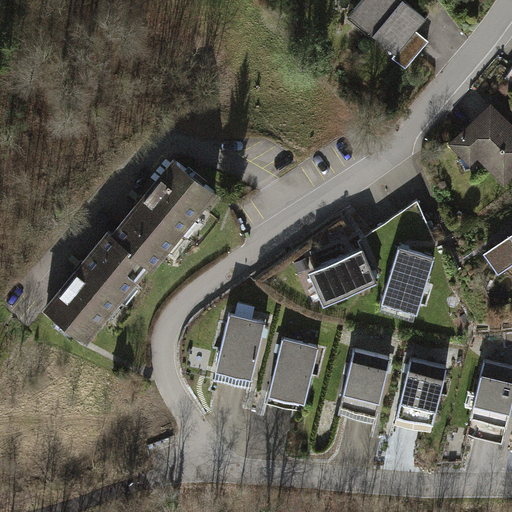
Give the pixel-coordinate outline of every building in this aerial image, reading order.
[(367,0),(348,25),(396,63),(433,17),(411,0),(367,0)] [(511,168),(511,125),(491,103),(449,142),(468,163),(475,157),(498,182),(511,168)] [(223,190),(177,153),(116,229),(155,260),(162,265),(223,190)] [(116,229),(109,224),(49,299),(94,336),(155,260),(116,229)] [(511,226),(481,250),(497,271),(511,260),(511,226)] [(432,254),(394,243),(377,301),(415,312),(432,254)] [(374,280),(358,245),(303,270),(319,305),(374,280)] [(259,318),(226,311),(211,377),(244,384),(259,318)] [(314,344),(278,336),(262,405),(298,414),(314,344)] [(43,345),(34,339),(27,349),(36,355),(43,345)] [(383,354),(349,347),(334,413),(368,421),(383,354)] [(440,363),(407,356),(393,422),(426,429),(440,363)] [(511,381),(511,364),(482,358),(467,424),(501,432),(511,381)]
